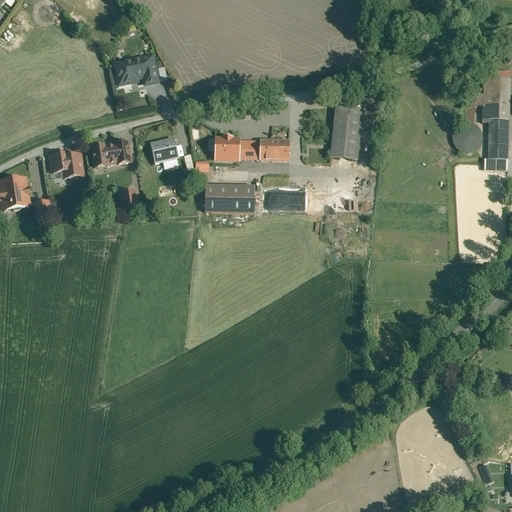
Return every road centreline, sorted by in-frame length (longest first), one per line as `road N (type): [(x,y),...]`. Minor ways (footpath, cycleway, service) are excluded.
road 1 (unclassified): [(511,39),(302,99),(92,135),(0,170)]
road 2 (secondary): [(208,511),(328,443),(405,385),(511,283)]
